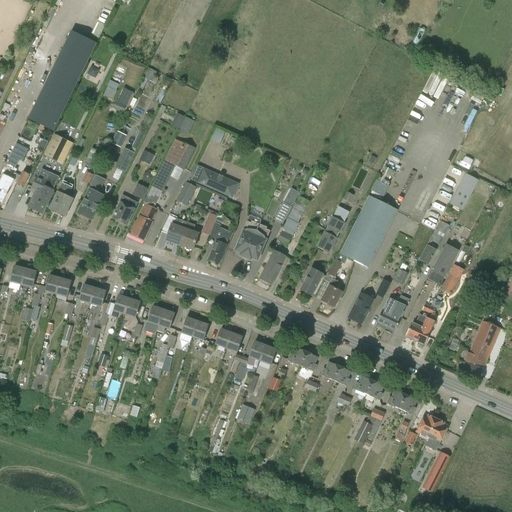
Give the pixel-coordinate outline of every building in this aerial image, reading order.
[(88,38),(96,42),(103,24),(95,21),(88,38)] [(52,133),(95,45),(71,33),(50,75),(27,121),(52,133)] [(146,68),(142,79),(155,83),(159,73),(146,68)] [(117,91),(108,87),(103,96),(112,100),(117,91)] [(447,121),(460,93),(449,88),(436,116),(447,121)] [(134,94),(123,89),(117,101),(116,100),(112,108),(123,114),(127,106),(128,106),(134,94)] [(454,126),(466,101),(459,98),(448,123),(454,126)] [(470,108),(461,131),(468,133),(477,110),(470,108)] [(195,122),(185,117),(178,132),(188,137),(195,122)] [(210,138),(218,143),(224,133),(215,128),(210,138)] [(120,148),(126,136),(116,131),(110,143),(120,148)] [(71,142),(55,133),(43,157),(59,166),(71,142)] [(165,160),(176,166),(184,170),(194,148),(176,139),(165,160)] [(29,150),(16,144),(10,155),(23,161),(29,150)] [(96,169),(102,157),(104,154),(92,148),(84,163),(96,169)] [(124,174),(134,154),(124,149),(114,169),(124,174)] [(144,151),(139,160),(149,166),(154,156),(144,151)] [(176,166),(165,160),(144,203),(145,203),(131,234),(144,240),(159,210),(154,208),(176,166)] [(16,171),(5,166),(0,175),(0,176),(2,178),(0,180),(0,200),(3,202),(14,181),(23,186),(29,175),(24,172),(21,177),(15,174),(16,171)] [(238,184),(204,169),(198,182),(232,197),(238,184)] [(35,193),(29,208),(43,214),(54,190),(53,190),(59,177),(49,172),(45,182),(37,178),(32,189),(33,189),(33,190),(34,193),(35,193)] [(93,175),(87,172),(86,172),(82,182),(88,185),(93,175)] [(462,211),(478,180),(466,174),(449,204),(462,211)] [(104,182),(95,177),(78,213),(91,220),(103,195),(98,193),(104,182)] [(380,199),(388,183),(376,177),(367,193),(380,199)] [(73,186),(64,181),(58,193),(58,192),(50,210),(65,217),(73,200),(67,197),(73,186)] [(196,188),(186,182),(176,201),(187,207),(196,188)] [(148,190),(138,185),(133,195),(143,200),(148,190)] [(350,204),(354,196),(346,192),(342,200),(350,204)] [(138,203),(123,195),(116,209),(117,210),(113,219),(127,225),(138,203)] [(340,253),(336,259),(342,263),(344,264),(348,257),(369,268),(398,210),(370,196),(341,253),(340,253)] [(292,237),(309,202),(299,197),(282,231),(282,232),(277,241),(287,246),(291,237),(292,237)] [(291,207),(284,203),(275,220),(282,224),(291,207)] [(349,213),(338,207),(317,246),(329,253),(344,223),(349,213)] [(217,217),(209,213),(201,232),(210,236),(217,217)] [(166,240),(180,245),(187,223),(176,219),(171,224),(166,240)] [(240,256),(246,258),(261,220),(259,224),(252,221),(251,223),(247,221),(237,244),(238,244),(235,251),(241,254),(240,256)] [(261,220),(246,258),(251,260),(252,258),(258,260),(260,254),(261,254),(270,231),(266,229),(267,227),(260,224),(261,221),(261,220)] [(187,223),(180,245),(193,249),(198,234),(193,232),(195,225),(187,223)] [(221,225),(216,223),(210,237),(217,240),(209,259),(219,263),(231,232),(220,228),(221,225)] [(436,250),(427,245),(419,260),(428,265),(436,250)] [(459,251),(446,245),(428,279),(436,283),(442,284),(459,251)] [(471,250),(464,246),(449,273),(450,274),(442,289),(452,294),(460,279),(457,277),(471,250)] [(285,257),(275,252),(261,279),(263,280),(263,282),(267,284),(269,283),(271,284),(285,257)] [(342,263),(336,259),(335,259),(327,274),(335,278),(342,263)] [(511,264),(508,262),(505,268),(504,268),(492,294),(511,303),(511,264)] [(21,285),(25,270),(14,267),(10,282),(21,285)] [(312,296),(323,275),(312,269),(301,290),(305,292),(305,294),(310,297),(312,295),(312,296)] [(408,274),(398,269),(393,281),(402,286),(408,274)] [(25,270),(21,285),(33,288),(37,273),(25,270)] [(56,294),(60,279),(49,276),(45,291),(56,294)] [(60,279),(56,294),(67,297),(71,282),(60,279)] [(334,307),(345,286),(333,279),(322,301),(334,307)] [(390,284),(383,280),(375,295),(383,298),(390,284)] [(477,287),(468,282),(464,290),(473,294),(477,287)] [(44,287),(39,285),(37,295),(34,294),(31,305),(38,307),(40,296),(42,296),(44,287)] [(90,304),(95,289),(83,285),(79,301),(90,304)] [(99,324),(102,325),(105,314),(106,314),(109,305),(103,303),(106,292),(95,289),(90,304),(101,307),(100,313),(102,313),(99,324)] [(356,323),(359,323),(361,324),(374,300),(361,294),(349,318),(352,319),(352,321),(356,323)] [(124,314),(129,299),(118,296),(113,311),(124,314)] [(129,299),(124,314),(135,318),(140,303),(129,299)] [(377,323),(386,327),(398,303),(390,299),(384,310),(377,323)] [(431,307),(428,313),(433,316),(436,310),(438,311),(442,303),(434,299),(430,307),(431,307)] [(406,308),(398,303),(386,327),(395,332),(402,319),(401,318),(406,308)] [(71,316),(75,305),(68,304),(65,315),(71,317),(71,316)] [(431,307),(430,307),(425,304),(422,310),(428,313),(431,307)] [(156,331),(163,311),(152,307),(144,331),(155,335),(157,331),(156,331)] [(33,310),(25,308),(21,320),(30,322),(33,310)] [(156,331),(157,331),(163,334),(165,327),(169,329),(174,314),(163,311),(156,331)] [(109,315),(106,314),(105,314),(102,325),(100,330),(99,335),(103,336),(109,315)] [(407,336),(416,340),(425,320),(419,317),(416,325),(412,323),(407,336)] [(192,337),(197,322),(186,318),(181,333),(192,337)] [(431,323),(425,320),(416,340),(425,345),(431,331),(428,330),(431,323)] [(197,322),(192,337),(203,341),(208,326),(197,322)] [(479,378),(501,329),(484,322),(469,354),(468,353),(464,361),(466,362),(462,371),(479,378)] [(136,324),(133,335),(139,337),(143,326),(136,324)] [(72,326),(66,325),(61,342),(67,344),(72,326)] [(511,327),(503,348),(505,349),(511,352),(511,327)] [(99,335),(100,330),(93,328),(90,338),(97,340),(99,335)] [(226,348),(231,334),(220,330),(215,344),(226,348)] [(231,334),(226,348),(237,352),(242,338),(231,334)] [(167,356),(170,357),(177,337),(170,335),(167,346),(162,344),(156,362),(164,365),(167,356)] [(260,361),(265,347),(254,343),(249,356),(260,361)] [(92,359),(95,347),(89,345),(85,357),(92,359)] [(276,351),(265,347),(260,361),(271,365),(276,351)] [(287,361),(300,366),(306,353),(295,348),(292,354),(290,353),(287,361)] [(317,357),(306,353),(300,366),(301,366),(313,372),(316,365),(314,364),(317,357)] [(104,368),(108,356),(100,354),(97,366),(104,368)] [(235,374),(239,362),(240,363),(234,378),(242,381),(247,369),(246,369),(246,365),(248,359),(236,355),(234,360),(234,361),(230,372),(235,374)] [(172,359),(167,357),(163,370),(169,372),(172,359)] [(321,375),(333,381),(339,367),(329,362),(326,368),(324,367),(321,375)] [(350,372),(339,367),(333,381),(346,386),(349,379),(348,378),(350,372)] [(287,371),(281,369),(278,376),(283,379),(287,371)] [(107,371),(102,386),(109,388),(114,374),(107,371)] [(248,393),(258,396),(263,378),(253,375),(248,393)] [(353,389),(366,395),(372,381),(361,377),(359,382),(357,381),(353,389)] [(277,392),(281,381),(273,378),(269,388),(277,392)] [(304,388),(309,390),(315,393),(319,385),(308,380),(304,388)] [(384,386),(372,381),(366,395),(379,401),(383,392),(381,392),(384,386)] [(386,404),(399,409),(405,395),(394,391),(392,396),(390,395),(386,404)] [(352,399),(341,394),(337,402),(338,403),(337,406),(342,408),(343,405),(348,407),(352,399)] [(416,400),(405,395),(399,409),(412,415),(416,406),(414,406),(416,400)] [(97,397),(93,410),(101,412),(105,399),(97,397)] [(132,405),(128,415),(136,418),(140,408),(132,405)] [(243,405),(236,420),(249,425),(255,410),(243,405)] [(376,419),(377,419),(368,439),(373,441),(385,413),(373,409),(370,416),(369,415),(366,421),(373,425),(376,419)] [(427,437),(428,437),(431,432),(436,421),(428,417),(428,418),(424,416),(417,432),(419,433),(418,436),(425,439),(427,437)] [(221,419),(209,446),(220,451),(231,424),(221,419)] [(372,425),(363,421),(354,440),(362,444),(372,425)] [(409,424),(403,421),(400,429),(398,432),(395,439),(402,442),(406,432),(406,431),(409,424)] [(443,424),(436,421),(431,432),(428,437),(425,443),(432,446),(435,441),(440,443),(447,427),(443,425),(443,424)] [(417,435),(410,432),(405,442),(412,445),(417,435)] [(435,485),(449,458),(440,453),(426,480),(435,485)]
